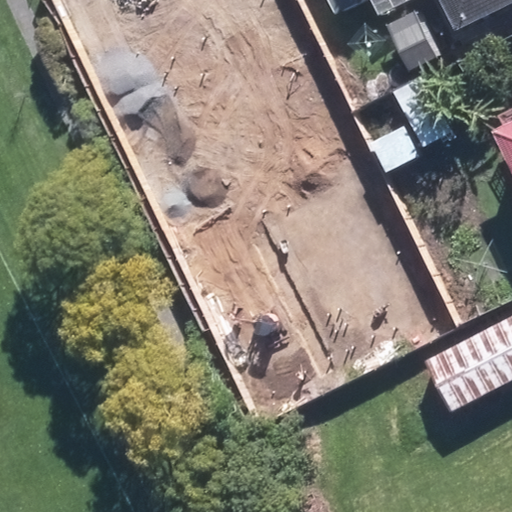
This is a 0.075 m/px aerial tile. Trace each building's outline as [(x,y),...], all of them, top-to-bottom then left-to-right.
[(232,0),(147,42),(236,220),(243,216),(263,256),(340,218),(320,179),(327,177),(272,67),(310,49),(285,0),(232,0)] [(337,0),(343,13),(369,0),(337,0)] [(511,0),(455,0),(467,22),(511,0)] [(404,86),(433,144),(461,130),(434,72),(404,86)] [(419,120),(380,138),(394,167),(432,150),(419,120)] [(397,188),(378,149),(351,162),(372,201),(397,188)] [(511,382),(511,317),(436,356),(462,408),(511,382)]
